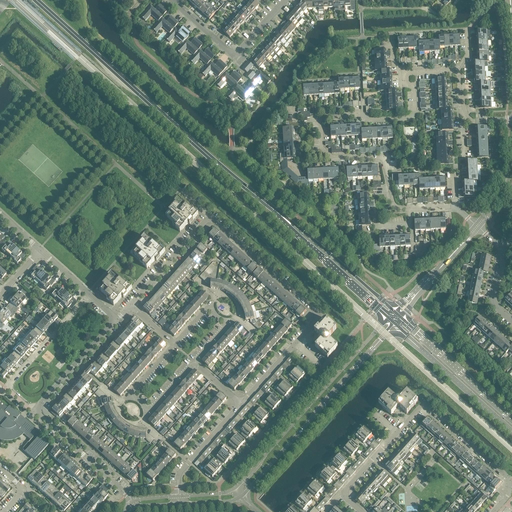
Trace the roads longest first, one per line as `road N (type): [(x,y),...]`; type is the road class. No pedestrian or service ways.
road 1 (secondary): [(284,219),(34,0)]
road 2 (tertiary): [(388,317),(236,489)]
road 3 (tertiary): [(241,497),(385,334)]
road 4 (residential): [(396,432),(423,405),(508,479),(507,496),(493,511)]
road 5 (residential): [(295,342),(319,315),(209,216)]
road 6 (residential): [(33,412),(5,387),(88,294)]
road 7 (residential): [(320,122),(321,148),(333,159),(385,157),(393,204),(410,208)]
road 8 (residential): [(193,360),(149,409),(130,393),(174,343)]
road 9 (residential): [(172,0),(231,52),(286,0)]
road 10 (secondary): [(511,420),(400,316)]
road 11 (secondary): [(394,311),(284,219)]
road 12 (secondary): [(284,219),(388,317)]
road 13 (secondary): [(407,336),(511,431)]
road 14 (residential): [(320,118),(413,118),(413,90),(402,74)]
road 15 (residential): [(132,504),(33,412)]
road 16 (residential): [(174,343),(210,306),(227,322),(193,360)]
road 17 (residential): [(33,412),(115,319)]
